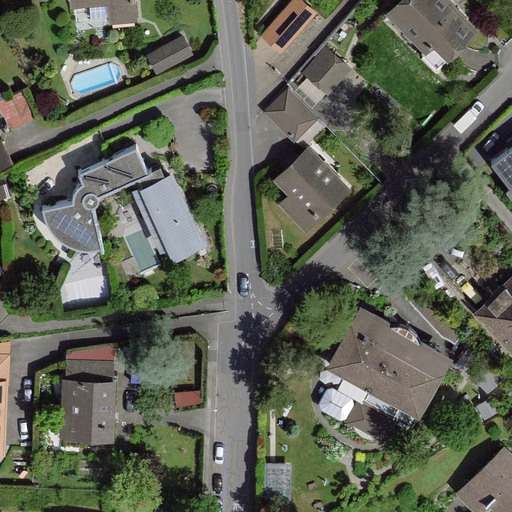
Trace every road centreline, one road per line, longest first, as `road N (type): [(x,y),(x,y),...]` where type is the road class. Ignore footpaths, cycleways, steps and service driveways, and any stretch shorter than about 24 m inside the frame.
road 1 (residential): [(511,80),(277,308),(253,315)]
road 2 (residential): [(253,315),(227,0)]
road 3 (residential): [(231,511),(238,362),(253,315)]
